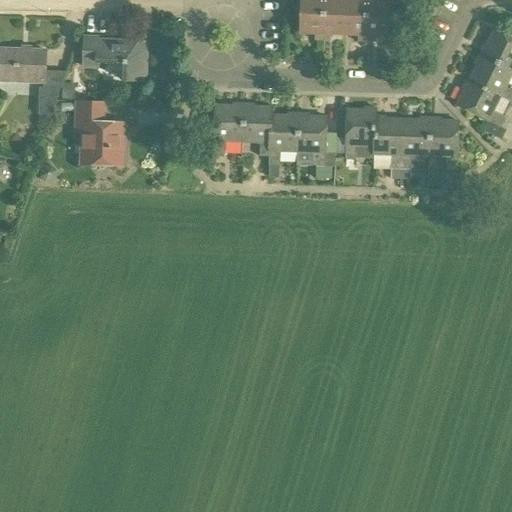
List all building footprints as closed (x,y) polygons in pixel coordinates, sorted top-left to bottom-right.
[(321,41),(322,0),(300,0),(300,33),(315,34),(314,41),(321,41)] [(344,35),(344,0),(322,0),(321,41),(330,42),(330,34),(344,35)] [(365,43),(367,0),(356,0),(344,0),(344,35),(358,35),(357,43),(365,43)] [(387,36),(388,0),(378,0),(379,1),(367,0),(365,43),(373,43),(373,36),(387,36)] [(481,57),(511,71),(511,39),(494,31),(481,57)] [(145,82),(146,51),(138,42),(98,41),(98,37),(83,37),(82,67),(97,67),(97,64),(123,64),(123,82),(145,82)] [(0,81),(43,83),(45,83),(46,51),(0,49),(0,81)] [(511,91),(505,88),(511,74),(511,71),(481,57),(468,83),(500,98),(501,97),(511,102),(511,91)] [(493,112),(500,98),(468,83),(456,106),(488,122),(483,131),(501,141),(506,131),(500,128),(505,119),(493,112)] [(43,88),(39,88),(38,115),(52,116),(60,88),(43,88)] [(121,166),(122,146),(120,146),(121,125),(103,124),(104,104),(77,103),(76,132),(82,132),(81,165),(121,166)] [(242,143),(243,107),(215,106),(214,142),(214,155),(224,156),(224,142),(242,143)] [(270,157),(271,116),(271,108),(243,107),(242,143),(260,143),(259,157),(268,157),(270,157)] [(374,147),(375,119),(375,111),(346,110),(345,146),(346,146),(345,159),(355,160),(356,146),(373,147),(374,147)] [(299,152),(299,117),(271,116),(270,157),(268,157),(268,165),(278,165),(279,144),(280,144),(279,152),(299,152)] [(299,117),(299,152),(314,153),(314,167),(316,167),(324,167),(325,153),(326,118),(299,117)] [(401,169),(403,120),(375,119),(374,147),(373,147),(373,155),(391,156),(390,179),(400,180),(400,169),(401,169)] [(430,157),(431,121),(403,120),(401,169),(410,169),(411,156),(430,157)] [(431,121),(430,157),(446,157),(446,171),(456,171),(457,158),(458,122),(431,121)] [(332,167),(316,167),(316,179),(331,180),(332,167)]
